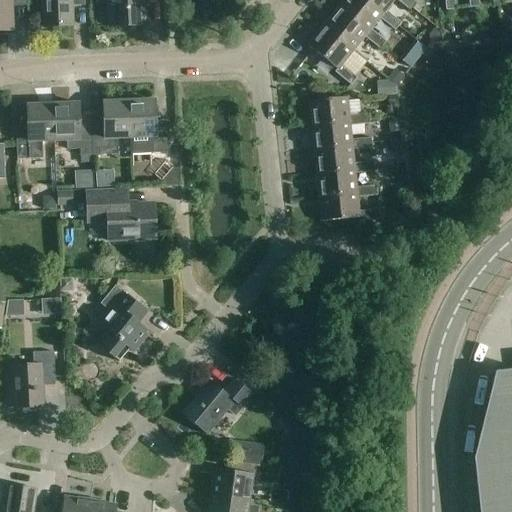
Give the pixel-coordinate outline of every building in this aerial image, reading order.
[(0,0),(0,32),(13,32),(11,2),(27,1),(27,0),(0,0)] [(84,2),(84,0),(41,0),(43,29),(73,27),(72,2),(84,2)] [(143,27),(141,0),(107,0),(108,11),(112,11),(113,28),(143,27)] [(402,24),(386,11),(384,14),(365,0),(345,0),(339,9),(369,33),(371,30),(380,19),(396,31),(402,24)] [(417,5),(410,0),(365,0),(384,14),(386,11),(395,0),(411,13),(417,5)] [(454,0),(444,0),(446,11),(456,10),(454,0)] [(478,0),(468,0),(470,9),(479,8),(478,0)] [(387,42),(371,30),(369,33),(339,9),(324,27),(354,52),(365,38),(381,50),(387,42)] [(342,66),(354,52),(324,27),(309,46),(338,70),(336,73),(352,86),(358,79),(342,66)] [(433,29),(428,34),(429,43),(433,43),(436,42),(440,42),(439,34),(433,29)] [(407,53),(400,61),(410,70),(418,62),(407,53)] [(410,70),(400,61),(392,71),(402,80),(410,70)] [(377,96),(396,95),(395,86),(389,82),(376,83),(377,96)] [(309,102),(311,126),(349,123),(350,127),(370,125),(369,115),(360,116),(359,101),(348,102),(347,99),(309,102)] [(129,103),(131,140),(131,156),(170,154),(168,127),(156,127),(155,102),(129,103)] [(117,140),(131,140),(129,103),(103,104),(104,129),(92,129),(92,130),(93,149),(92,149),(92,156),(118,155),(117,140)] [(92,130),(92,129),(92,125),(80,125),(79,105),(53,106),(55,142),(66,141),(66,150),(79,149),(79,157),(92,156),(92,149),(93,149),(92,130)] [(53,106),(27,107),(27,128),(16,128),(17,160),(42,159),(41,142),(55,142),(53,106)] [(399,120),(388,121),(390,133),(400,132),(399,120)] [(352,147),(352,151),(372,149),(371,139),(351,141),(350,127),(349,123),(311,126),(313,150),(352,147)] [(353,164),(352,151),(352,147),(313,150),(316,174),(354,171),(354,174),(375,172),(374,162),(353,164)] [(403,165),(391,167),(392,179),(405,178),(403,165)] [(163,182),(163,188),(179,187),(179,170),(172,170),(163,182)] [(356,195),(357,198),(377,196),(376,186),(356,188),(354,174),(354,171),(316,174),(318,198),(356,195)] [(128,206),(128,204),(127,189),(84,191),(86,225),(107,224),(108,243),(156,241),(154,205),(128,206)] [(58,206),(73,205),(73,193),(58,194),(58,206)] [(358,213),(357,198),(356,195),(318,198),(321,222),(358,219),(358,222),(379,220),(378,210),(358,213)] [(43,209),(56,208),(55,197),(43,198),(43,209)] [(60,291),(73,291),(73,278),(60,278),(60,291)] [(135,353),(150,334),(139,325),(147,314),(116,289),(103,305),(109,311),(96,327),(104,333),(96,343),(120,363),(121,362),(119,360),(129,348),(135,353)] [(8,301),(5,316),(23,316),(22,301),(8,301)] [(14,411),(44,409),(42,380),(55,379),(54,354),(34,355),(34,367),(12,369),(14,411)] [(478,511),(511,511),(511,370),(494,373),(473,459),(478,511)] [(252,394),(234,380),(223,393),(209,381),(181,415),(207,436),(228,410),(235,417),(252,396),(252,394)] [(212,496),(249,501),(252,480),(258,480),(260,466),(229,462),(227,472),(215,470),(212,496)] [(9,487),(4,511),(33,511),(37,491),(10,487),(9,487)] [(249,501),(212,496),(209,511),(258,511),(259,508),(248,507),(249,501)] [(89,511),(90,504),(64,500),(62,511),(89,511)]
